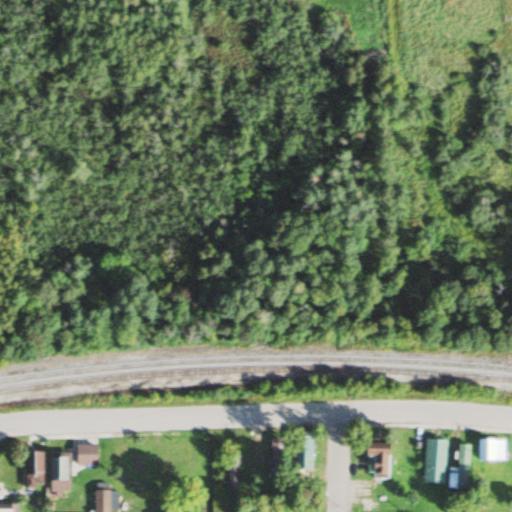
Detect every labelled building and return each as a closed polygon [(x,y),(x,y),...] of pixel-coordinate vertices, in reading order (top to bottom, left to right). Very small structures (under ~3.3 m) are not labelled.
[(293,437),(293,471),(310,471),(310,437),(293,437)] [(281,460),(279,438),(268,439),(270,461),(281,460)] [(475,462),(485,462),(485,472),(496,472),(496,461),(505,461),(505,440),(475,440),(475,462)] [(443,441),(423,441),(422,483),(442,483),(443,441)] [(467,445),(454,444),(453,487),(466,488),(467,445)] [(74,445),(74,466),(94,466),(94,445),(74,445)] [(386,476),(386,445),(363,445),(363,476),(386,476)] [(183,450),(165,450),(165,475),(183,475),(183,450)] [(236,450),(225,450),(225,489),(236,489),(236,450)] [(41,453),(22,453),(22,488),(41,488),(41,453)] [(113,492),(124,492),(124,454),(113,454),(113,492)] [(66,455),(47,455),(47,492),(66,492),(66,455)] [(104,511),(104,491),(93,491),(92,511),(104,511)] [(150,511),(151,495),(138,495),(138,511),(150,511)]
